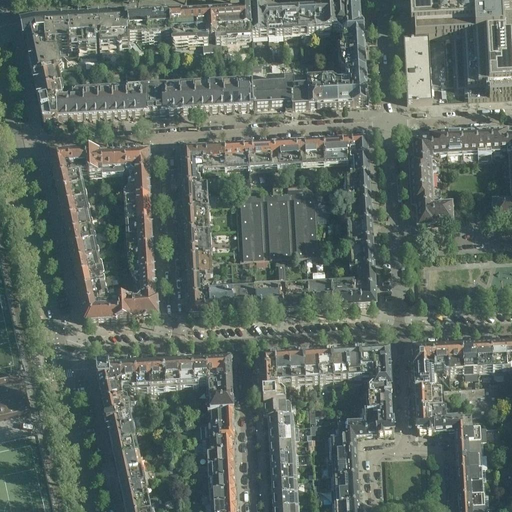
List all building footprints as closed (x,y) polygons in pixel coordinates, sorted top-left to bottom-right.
[(511,25),(487,3),(409,7),(411,43),(442,41),(446,105),(511,101),(511,25)] [(364,43),(362,10),(351,10),(351,9),(349,7),(344,8),(346,38),(343,38),(343,44),(364,43)] [(331,34),(329,8),(313,9),(314,39),(329,38),(331,37),(331,34)] [(346,38),(344,8),(329,8),(331,34),(338,34),(342,39),(343,38),(346,38)] [(314,39),(313,9),(297,10),(299,40),(314,39)] [(299,40),(297,10),(281,11),(283,40),(299,40)] [(283,40),(281,11),(266,12),(267,41),(283,40)] [(267,41),(266,12),(250,13),(251,42),(267,41)] [(222,55),(222,45),(251,44),(251,42),(250,13),(238,13),(238,16),(170,20),(171,42),(172,56),(204,54),(204,56),(222,55)] [(171,42),(170,20),(127,22),(128,44),(171,42)] [(118,52),(129,51),(128,44),(127,22),(34,27),(21,30),(24,43),(26,43),(34,80),(57,75),(60,75),(55,51),(67,50),(68,54),(77,53),(77,55),(118,53),(118,52)] [(364,59),(364,43),(343,44),(342,44),(340,46),(340,52),(338,52),(337,54),(337,61),(364,59)] [(432,106),(428,43),(404,44),(407,107),(432,106)] [(365,74),(364,59),(337,61),(338,67),(340,69),(340,72),(342,75),(345,75),(365,74)] [(367,109),(365,74),(345,75),(345,83),(346,83),(351,88),(352,110),(353,110),(367,109)] [(59,85),(57,75),(34,80),(37,94),(61,89),(64,89),(63,84),(59,85)] [(352,110),(351,88),(346,83),(345,83),(344,83),(342,85),(336,86),(337,111),(353,111),(353,110),(352,110)] [(337,111),(336,86),(335,85),(321,86),(322,112),(337,111)] [(309,112),(308,91),(294,92),(294,86),(284,86),(285,89),(253,91),(254,112),(285,111),(285,113),(291,113),(292,113),(309,112)] [(322,112),(321,86),(308,86),(308,91),(309,112),(317,112),(322,112)] [(254,112),(253,91),(252,87),(238,88),(239,113),(253,112),(254,112)] [(224,114),(223,88),(209,89),(210,115),(224,114)] [(239,113),(238,88),(223,88),(224,114),(239,113)] [(64,103),(61,89),(37,94),(40,109),(64,103)] [(210,115),(209,89),(194,90),(196,116),(210,115)] [(196,116),(194,90),(180,91),(181,116),(196,116)] [(167,117),(165,91),(150,92),(150,94),(142,94),(141,94),(143,119),(152,118),(151,117),(158,117),(158,118),(167,117)] [(181,116),(180,91),(166,91),(165,91),(167,117),(181,116)] [(143,119),(141,94),(142,94),(142,92),(127,93),(128,120),(143,119)] [(128,120),(127,93),(112,94),(114,120),(128,120)] [(114,120),(112,94),(98,95),(99,121),(114,120)] [(99,121),(98,95),(83,96),(84,122),(99,121)] [(84,122),(83,96),(83,98),(74,98),(74,100),(70,100),(68,103),(69,123),(84,122)] [(69,123),(68,103),(64,103),(40,109),(44,128),(54,128),(54,126),(57,126),(57,123),(69,123)] [(508,154),(507,139),(506,134),(491,135),(492,164),(501,163),(507,157),(507,154),(508,154)] [(478,165),(476,135),(461,136),(463,165),(478,165)] [(492,164),(491,135),(476,135),(478,165),(488,164),(492,164)] [(463,165),(461,136),(446,137),(448,166),(451,166),(463,165)] [(448,166),(446,137),(431,138),(431,143),(432,158),(432,162),(439,167),(448,166)] [(369,181),(367,160),(367,145),(366,144),(365,143),(349,144),(348,144),(348,153),(347,153),(348,168),(354,167),(355,174),(351,175),(351,182),(369,181)] [(432,158),(431,143),(414,144),(413,144),(412,145),(412,146),(412,147),(412,148),(413,148),(413,149),(414,149),(415,163),(432,162),(432,158)] [(348,168),(347,153),(348,153),(348,144),(341,145),(323,146),(324,169),(348,168)] [(324,169),(323,146),(306,147),(306,146),(299,147),(295,147),(278,148),(277,148),(277,149),(271,149),(270,149),(253,150),(253,149),(248,150),(249,173),(280,171),(324,169)] [(249,173),(248,150),(242,150),(225,151),(227,174),(249,173)] [(227,174),(225,151),(207,152),(201,152),(202,161),(203,161),(203,175),(227,174)] [(203,175),(203,161),(202,161),(201,152),(199,152),(199,153),(183,154),(182,154),(182,155),(184,191),(201,190),(201,183),(198,183),(197,176),(203,175)] [(150,171),(149,158),(149,155),(145,155),(145,156),(133,157),(133,156),(130,156),(126,156),(125,156),(126,176),(129,176),(130,175),(134,177),(150,176),(150,171)] [(103,180),(101,158),(101,156),(86,157),(87,176),(90,180),(103,180)] [(126,176),(125,156),(123,156),(123,157),(101,158),(103,180),(124,178),(126,176)] [(70,178),(69,157),(50,159),(49,159),(53,177),(54,181),(70,178)] [(87,176),(86,157),(69,157),(70,178),(76,177),(80,179),(82,176),(87,176)] [(511,173),(511,157),(507,157),(501,163),(501,169),(502,174),(511,173)] [(440,174),(439,167),(432,162),(415,163),(410,163),(411,179),(440,177),(440,174)] [(511,188),(511,173),(502,174),(502,189),(511,188)] [(150,201),(149,181),(151,181),(150,176),(134,177),(131,180),(132,182),(130,183),(130,185),(128,187),(128,194),(127,194),(125,195),(126,203),(150,201)] [(83,190),(82,186),(81,186),(80,180),(80,179),(76,177),(70,178),(54,181),(54,182),(56,191),(57,196),(83,190)] [(440,186),(440,183),(440,177),(411,179),(412,194),(441,192),(440,186)] [(371,227),(370,198),(369,181),(351,182),(346,182),(349,228),(371,227)] [(511,188),(502,189),(503,192),(503,196),(511,203),(511,188)] [(87,205),(85,198),(87,195),(86,192),(83,190),(57,196),(59,205),(60,210),(87,205)] [(209,235),(207,213),(206,190),(201,190),(184,191),(186,236),(209,235)] [(435,207),(441,200),(441,192),(412,194),(412,209),(417,208),(435,207)] [(322,257),(327,257),(326,247),(321,247),(319,212),(324,212),(323,202),(319,202),(318,198),(308,198),(308,193),(298,194),(298,199),(256,201),(256,196),(246,197),(246,201),(230,202),(231,216),(236,216),(238,252),(233,252),(234,262),(239,262),(239,267),(249,266),(249,271),(259,270),(259,266),(275,265),(277,288),(279,292),(256,293),(257,315),(310,312),(308,290),(285,291),(288,288),(286,264),(302,263),(302,268),(312,268),(312,263),(322,262),(322,257)] [(151,226),(150,201),(126,203),(127,228),(151,226)] [(511,220),(511,209),(511,205),(505,205),(505,203),(493,204),(492,205),(491,206),(491,207),(491,208),(492,209),(493,209),(493,210),(494,210),(495,222),(511,220)] [(89,219),(88,212),(90,211),(89,207),(87,206),(87,205),(60,210),(63,219),(62,219),(63,224),(89,219)] [(452,224),(451,213),(452,213),(453,212),(454,212),(454,211),(454,210),(455,209),(454,209),(454,208),(454,207),(453,207),(452,206),(441,207),(441,209),(435,209),(435,215),(434,215),(435,225),(452,224)] [(435,225),(434,215),(435,215),(435,209),(435,207),(417,208),(418,223),(417,224),(416,224),(416,225),(416,226),(416,227),(417,228),(418,228),(433,228),(433,225),(435,225)] [(93,233),(91,226),(93,225),(92,221),(90,220),(89,219),(63,224),(66,233),(65,234),(66,238),(93,233)] [(153,251),(151,226),(127,228),(129,253),(153,251)] [(374,273),(372,244),(371,227),(349,228),(352,274),(356,274),(374,273)] [(95,247),(94,241),(96,239),(95,235),(93,234),(93,233),(66,238),(69,248),(68,248),(69,252),(95,247)] [(211,281),(210,258),(209,235),(186,236),(189,283),(207,282),(211,281)] [(99,261),(97,254),(99,252),(98,249),(96,248),(95,247),(69,252),(71,262),(72,266),(99,261)] [(154,276),(153,259),(153,251),(129,253),(129,261),(131,261),(132,271),(134,271),(134,277),(135,277),(154,276)] [(101,276),(100,268),(102,267),(101,263),(99,262),(99,261),(72,266),(75,276),(74,276),(75,280),(76,281),(101,276)] [(376,307),(375,290),(374,273),(356,274),(357,281),(360,280),(361,287),(354,287),(355,303),(357,303),(357,309),(375,308),(376,307)] [(104,289),(103,283),(105,281),(104,278),(102,277),(101,276),(76,281),(77,290),(78,294),(104,289)] [(155,300),(154,276),(135,277),(135,287),(136,287),(137,295),(138,295),(138,298),(141,301),(155,300)] [(211,310),(210,295),(204,296),(204,289),(207,288),(207,282),(189,283),(190,318),(191,318),(192,319),(211,318),(210,310),(211,310)] [(355,303),(354,287),(332,289),(333,311),(357,309),(357,303),(355,303)] [(107,301),(106,296),(108,295),(107,291),(105,290),(104,289),(78,294),(80,304),(81,309),(106,304),(107,301)] [(333,311),(332,289),(308,290),(310,312),(333,311)] [(257,315),(256,293),(233,294),(235,316),(257,315)] [(235,316),(233,294),(210,295),(211,310),(210,310),(211,318),(235,316)] [(158,321),(157,300),(155,300),(141,301),(139,304),(134,304),(135,321),(154,320),(154,321),(158,321)] [(135,324),(135,321),(134,304),(132,303),(132,302),(119,303),(119,305),(120,325),(135,324)] [(101,326),(100,309),(107,309),(109,306),(106,304),(81,309),(85,327),(86,327),(101,326)] [(120,325),(119,305),(109,306),(107,309),(100,309),(101,326),(120,325)] [(507,375),(505,349),(503,349),(503,350),(491,350),(492,373),(501,372),(501,375),(507,375)] [(492,373),(491,350),(479,351),(477,351),(478,377),(482,376),(482,373),(492,373)] [(478,377),(477,351),(474,351),(462,352),(463,375),(471,374),(471,377),(478,377)] [(463,375),(462,352),(450,353),(450,352),(448,353),(449,378),(455,378),(455,375),(463,375)] [(449,378),(448,353),(445,353),(432,354),(433,371),(434,375),(443,374),(443,377),(444,378),(449,378)] [(433,371),(432,354),(413,355),(414,372),(433,371)] [(390,382),(389,356),(373,357),(374,383),(390,382)] [(374,383),(373,357),(359,358),(360,384),(373,383),(374,383)] [(360,384),(359,358),(345,359),(346,385),(360,384)] [(332,386),(331,359),(317,360),(318,386),(332,386)] [(346,385),(345,359),(331,359),(332,386),(346,385)] [(318,386),(317,360),(303,361),(304,387),(318,386)] [(304,387),(303,361),(289,362),(290,388),(304,387)] [(276,389),(275,362),(261,363),(262,390),(276,389)] [(290,388),(289,362),(275,362),(276,389),(279,389),(290,388)] [(232,385),(231,365),(208,366),(209,384),(205,387),(209,389),(213,386),(232,385)] [(209,384),(208,366),(192,367),(193,390),(194,392),(196,392),(198,390),(205,387),(209,384)] [(193,390),(192,367),(181,368),(181,367),(178,368),(180,393),(183,393),(185,391),(193,390)] [(165,392),(164,368),(152,369),(149,369),(151,395),(154,394),(156,392),(165,392)] [(180,393),(178,368),(176,368),(164,368),(165,392),(174,391),(176,393),(180,393)] [(151,395),(149,369),(147,369),(134,370),(136,392),(137,393),(145,393),(147,395),(151,395)] [(136,392),(134,370),(120,371),(121,389),(123,392),(129,391),(133,396),(137,396),(137,393),(136,392)] [(121,389),(120,371),(98,372),(98,382),(101,393),(121,389)] [(437,394),(437,382),(434,381),(434,375),(433,371),(414,372),(415,395),(437,394)] [(0,383),(0,421),(31,415),(23,379),(0,383)] [(391,400),(390,382),(374,383),(373,383),(373,389),(371,389),(367,393),(367,401),(391,400)] [(233,400),(232,385),(213,386),(209,389),(209,396),(207,398),(207,401),(233,400)] [(123,403),(122,394),(123,392),(121,389),(101,393),(104,407),(123,403)] [(286,406),(286,398),(281,394),(280,394),(279,389),(276,389),(262,390),(263,407),(286,406)] [(441,412),(441,410),(441,397),(440,394),(437,394),(415,395),(416,413),(428,412),(441,412)] [(234,415),(233,400),(207,401),(207,404),(210,406),(211,416),(234,415)] [(392,414),(391,404),(391,400),(367,401),(363,402),(364,412),(366,412),(367,416),(379,415),(392,414)] [(131,413),(128,412),(127,405),(123,403),(104,407),(107,422),(130,417),(132,416),(131,413)] [(289,406),(286,406),(263,407),(264,419),(270,419),(290,418),(289,406)] [(444,432),(444,421),(444,410),(441,410),(441,412),(428,412),(428,417),(430,417),(431,436),(443,435),(443,432),(444,432)] [(431,436),(430,417),(428,417),(428,412),(416,413),(417,437),(431,436)] [(393,438),(392,414),(379,415),(380,420),(377,421),(378,439),(393,438)] [(234,428),(234,415),(211,416),(208,416),(208,429),(234,428)] [(378,439),(377,421),(380,420),(379,415),(367,416),(364,416),(365,425),(365,436),(367,436),(367,439),(378,439)] [(133,439),(131,431),(129,423),(132,423),(130,417),(107,422),(106,422),(111,444),(113,450),(136,445),(135,438),(133,439)] [(292,418),(290,418),(270,419),(270,424),(268,426),(268,430),(271,431),(271,433),(292,432),(292,418)] [(469,434),(468,420),(468,419),(444,421),(444,432),(443,432),(443,435),(455,435),(455,434),(469,434)] [(365,436),(365,425),(338,427),(339,434),(335,434),(336,441),(356,440),(367,439),(367,436),(365,436)] [(235,441),(234,428),(208,429),(209,443),(235,441)] [(315,433),(318,433),(318,428),(310,428),(311,437),(311,438),(315,438),(315,433)] [(293,445),(292,432),(271,433),(271,437),(269,439),(269,443),(271,444),(271,446),(293,445)] [(480,433),(469,434),(455,434),(455,435),(455,447),(480,446),(480,433)] [(356,453),(356,440),(336,441),(330,441),(331,446),(328,446),(329,454),(356,453)] [(232,453),(232,445),(235,445),(235,443),(235,441),(209,443),(205,443),(206,456),(233,454),(233,453),(232,453)] [(137,460),(136,452),(138,452),(136,445),(113,450),(116,464),(137,460)] [(294,458),(293,445),(271,446),(272,450),(270,452),(270,456),(272,458),(272,459),(294,458)] [(481,459),(480,446),(455,447),(456,460),(481,459)] [(357,466),(356,453),(329,454),(329,463),(332,463),(332,467),(357,466)] [(234,467),(233,454),(206,456),(207,468),(234,467)] [(297,458),(294,458),(272,459),(272,463),(270,465),(271,469),(273,471),(273,472),(295,471),(298,471),(297,458)] [(482,472),(481,459),(456,460),(457,473),(482,472)] [(142,473),(141,466),(139,466),(137,460),(116,464),(119,478),(142,473)] [(358,479),(357,466),(332,467),(332,472),(330,472),(330,480),(358,479)] [(235,480),(234,467),(207,468),(208,481),(235,480)] [(295,484),(295,471),(273,472),(273,476),(271,478),(271,482),(273,484),(274,485),(295,484)] [(482,485),(482,472),(457,473),(458,486),(482,485)] [(143,488),(141,481),(144,480),(142,473),(119,478),(122,493),(143,488)] [(358,492),(358,479),(330,480),(331,488),(333,488),(333,493),(358,492)] [(235,493),(235,480),(208,481),(208,494),(235,493)] [(296,496),(295,484),(274,485),(274,488),(272,490),(272,494),(274,496),(274,497),(296,496)] [(483,498),(482,485),(458,486),(458,499),(483,498)] [(148,502),(147,495),(145,495),(143,488),(122,493),(125,507),(148,502)] [(359,505),(358,492),(333,493),(333,498),(331,498),(332,506),(359,505)] [(236,505),(236,499),(235,493),(208,494),(209,507),(236,505)] [(298,496),(296,496),(274,497),(274,502),(273,503),(273,508),(275,509),(275,510),(297,509),(299,509),(298,496)] [(465,511),(484,511),(483,498),(458,499),(459,511),(465,511)] [(147,511),(147,508),(150,508),(148,502),(125,507),(125,511),(147,511)]
